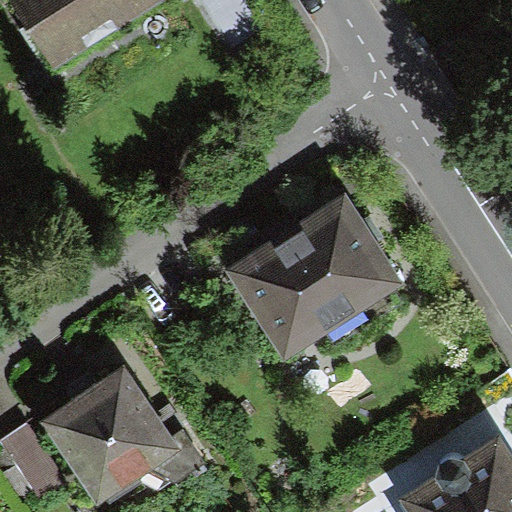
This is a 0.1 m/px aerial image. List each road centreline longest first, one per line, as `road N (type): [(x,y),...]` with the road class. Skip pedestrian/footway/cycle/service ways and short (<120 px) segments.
road 1 (residential): [(379,69),(0,325)]
road 2 (residential): [(379,69),(511,278)]
